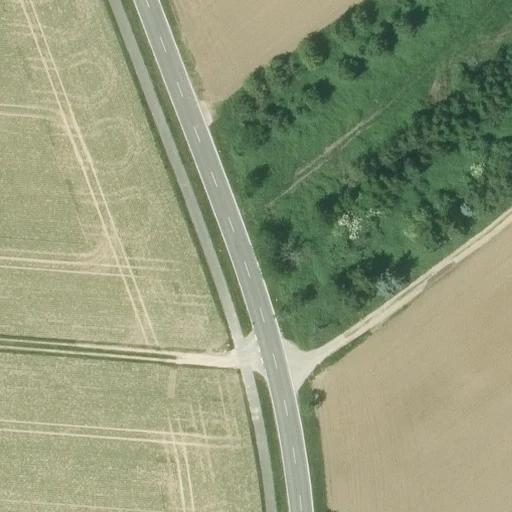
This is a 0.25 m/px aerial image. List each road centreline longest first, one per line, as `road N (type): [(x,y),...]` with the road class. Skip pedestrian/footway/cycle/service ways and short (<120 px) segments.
road 1 (track): [(511,235),(360,353),(283,381),(0,360)]
road 2 (track): [(272,511),(264,381),(127,0)]
road 3 (tertiary): [(298,511),(274,309),(156,0)]
